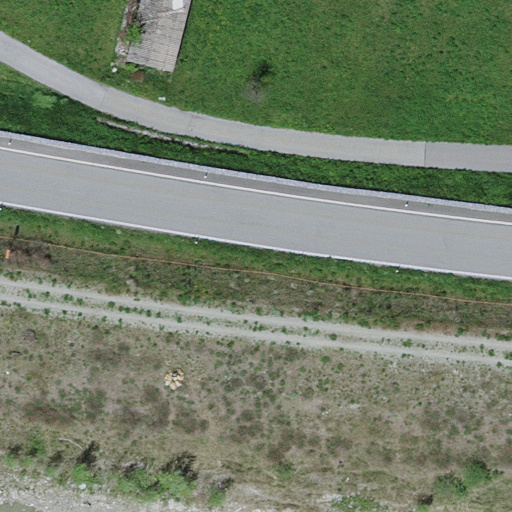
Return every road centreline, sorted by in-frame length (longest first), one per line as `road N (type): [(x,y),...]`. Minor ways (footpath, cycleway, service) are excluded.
road 1 (tertiary): [(0,179),(511,255)]
road 2 (track): [(0,296),(394,349),(511,357)]
